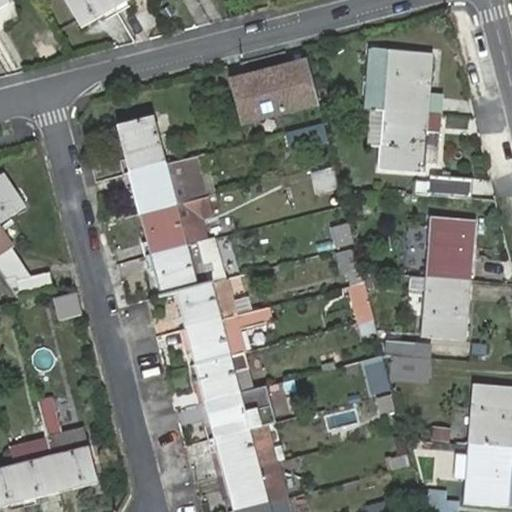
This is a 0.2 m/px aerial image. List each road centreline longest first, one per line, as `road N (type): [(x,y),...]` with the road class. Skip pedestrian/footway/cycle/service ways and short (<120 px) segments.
road 1 (residential): [(154,511),(49,91)]
road 2 (residential): [(398,0),(49,91)]
